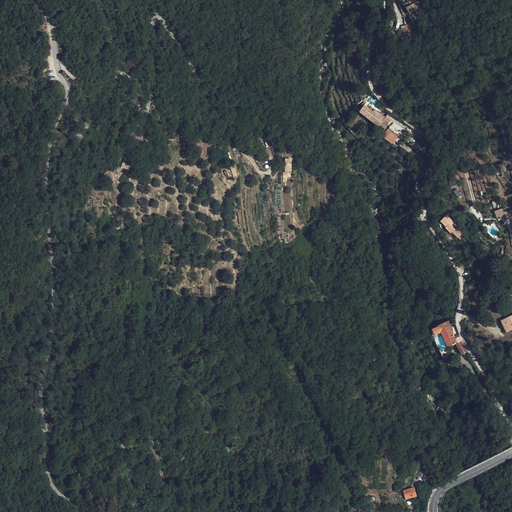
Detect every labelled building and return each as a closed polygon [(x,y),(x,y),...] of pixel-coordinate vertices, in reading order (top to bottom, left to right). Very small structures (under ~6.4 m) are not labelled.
[(406,0),(407,2),(409,5),(406,7),(405,7),(409,13),(414,10),(421,7),(421,6),(418,1),(419,0),(406,0)] [(414,24),(413,22),(412,22),(406,24),(404,25),(405,27),(409,36),(410,40),(414,39),(413,35),(412,36),(411,33),(414,31),(413,28),(412,25),(414,24)] [(365,106),(365,105),(360,112),(364,115),(363,116),(364,117),(366,119),(368,118),(376,124),(384,130),(388,125),(391,120),(382,115),(380,117),(373,112),(365,106)] [(393,117),(377,106),(373,112),(380,117),(382,115),(391,120),(393,117)] [(360,112),(347,124),(351,127),(351,128),(354,125),(358,121),(361,119),(364,117),(363,116),(364,115),(360,112)] [(389,128),(398,135),(403,131),(393,123),(389,128)] [(398,135),(389,128),(383,135),(382,136),(392,143),(393,143),(395,140),(398,135)] [(448,180),(450,187),(458,185),(456,178),(448,180)] [(504,211),(503,207),(500,208),(496,210),(498,216),(500,215),(502,218),(504,218),(505,221),(508,220),(509,223),(511,222),(511,219),(511,218),(511,213),(507,215),(505,211),(504,211)] [(464,231),(447,214),(441,220),(447,226),(448,225),(450,227),(449,229),(452,232),(455,230),(460,235),(464,231)] [(511,314),(503,319),(505,324),(507,329),(511,326),(511,314)] [(453,321),(452,319),(442,324),(440,324),(440,325),(441,327),(442,330),(444,333),(450,346),(457,342),(463,353),(465,352),(469,350),(467,347),(465,344),(461,335),(457,337),(456,335),(450,322),(453,321)] [(432,489),(436,486),(436,485),(432,478),(431,479),(427,481),(431,488),(431,489),(432,489)] [(406,497),(415,495),(414,487),(407,488),(407,490),(405,490),(406,497)]
